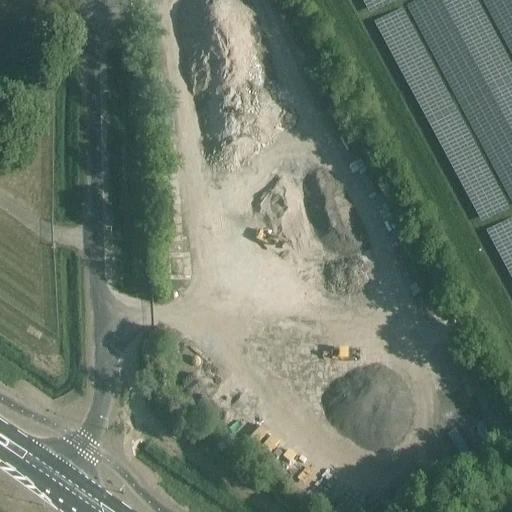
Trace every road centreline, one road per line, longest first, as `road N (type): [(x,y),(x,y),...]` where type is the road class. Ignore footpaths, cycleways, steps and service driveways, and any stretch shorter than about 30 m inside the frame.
road 1 (unclassified): [(62,481),(96,414),(90,0)]
road 2 (unknown): [(253,511),(147,426),(134,397),(135,333),(98,310)]
